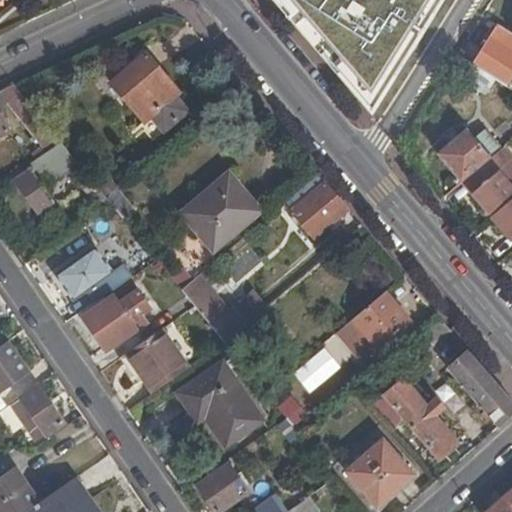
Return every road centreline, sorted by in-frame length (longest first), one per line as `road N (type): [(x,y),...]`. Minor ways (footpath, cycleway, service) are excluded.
road 1 (residential): [(180,511),(0,258)]
road 2 (tertiary): [(362,165),(511,344)]
road 3 (tertiary): [(221,0),(362,165)]
road 4 (residential): [(468,0),(362,165)]
road 5 (residential): [(0,64),(136,0)]
